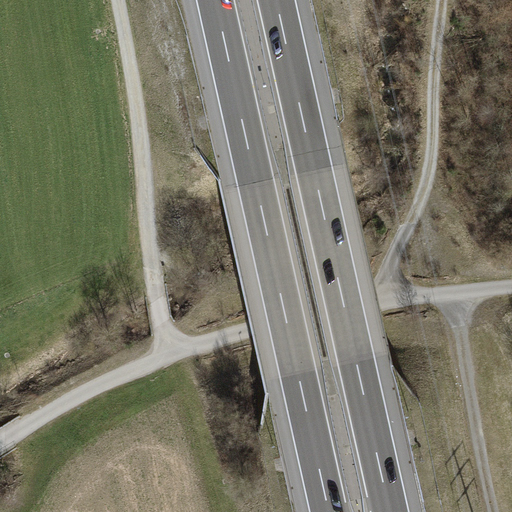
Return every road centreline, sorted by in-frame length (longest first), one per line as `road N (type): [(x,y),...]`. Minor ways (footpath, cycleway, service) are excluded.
road 1 (track): [(0,442),(168,354),(249,329),(379,301),(511,286)]
road 2 (motorway): [(215,0),(329,511)]
road 3 (motorway): [(390,511),(277,0)]
road 4 (track): [(117,0),(168,354)]
road 5 (track): [(443,0),(428,174),(379,301)]
road 6 (track): [(452,294),(498,511)]
